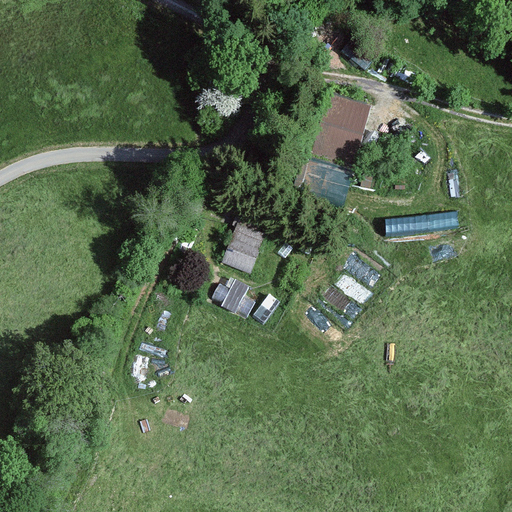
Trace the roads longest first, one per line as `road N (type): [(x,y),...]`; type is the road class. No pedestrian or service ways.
road 1 (unclassified): [(174,0),(241,41),(259,62),(257,99),(241,131),(205,152),(66,156),(0,178)]
road 2 (track): [(262,74),(334,78),(511,121)]
